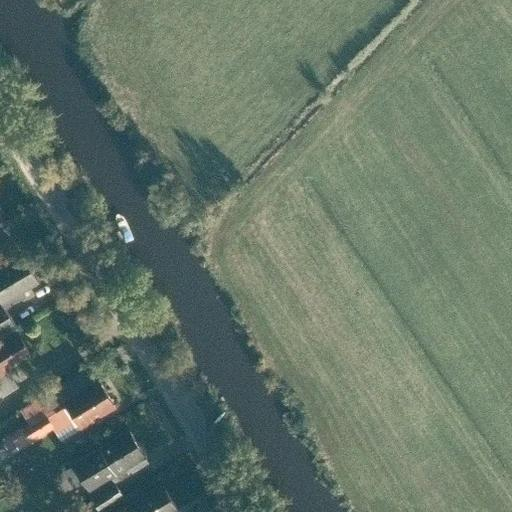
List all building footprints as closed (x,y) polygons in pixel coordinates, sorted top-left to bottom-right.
[(0,202),(0,230),(13,223),(0,202)] [(0,341),(1,344),(21,329),(8,310),(42,286),(29,267),(0,287),(0,341)] [(0,376),(34,356),(25,342),(0,356),(0,401),(4,399),(0,393),(0,376)] [(47,394),(17,412),(27,429),(20,434),(28,448),(53,432),(60,443),(78,431),(120,406),(104,379),(55,409),(47,394)] [(128,429),(71,467),(89,495),(147,456),(128,429)] [(164,486),(124,511),(179,511),(181,511),(164,486)]
